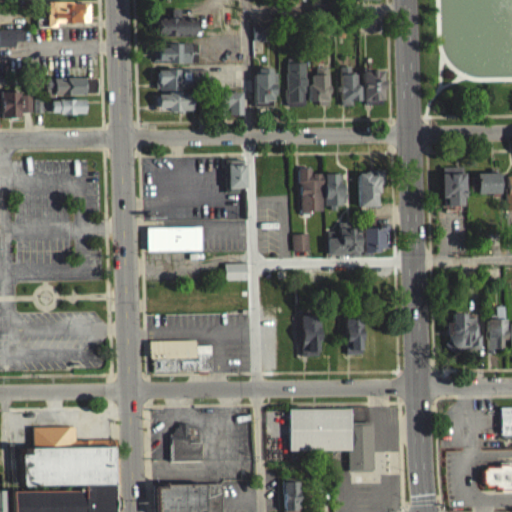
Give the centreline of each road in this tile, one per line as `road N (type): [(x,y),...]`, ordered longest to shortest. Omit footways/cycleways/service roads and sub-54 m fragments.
road 1 (primary): [(404,0),(425,511)]
road 2 (tertiary): [(116,0),(132,511)]
road 3 (residential): [(511,131),(121,137)]
road 4 (residential): [(130,388),(511,382)]
road 5 (residential): [(0,390),(130,388)]
road 6 (residential): [(121,137),(0,138)]
